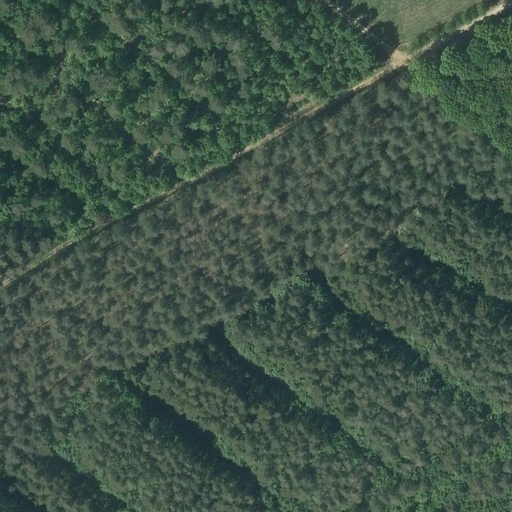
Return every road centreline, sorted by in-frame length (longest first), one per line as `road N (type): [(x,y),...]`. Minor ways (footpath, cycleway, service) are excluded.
road 1 (track): [(0,285),(393,61)]
road 2 (unknown): [(344,511),(511,411)]
road 3 (track): [(502,0),(393,61)]
